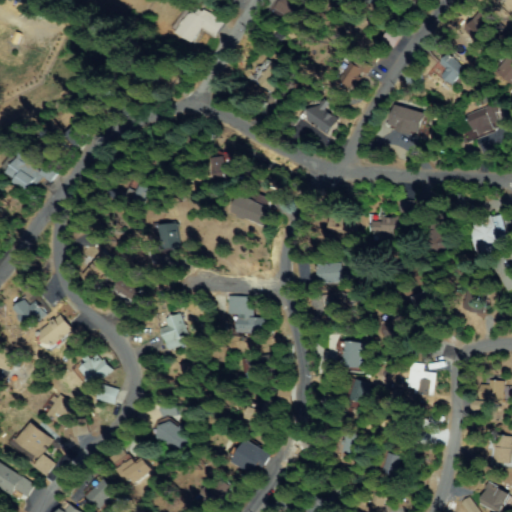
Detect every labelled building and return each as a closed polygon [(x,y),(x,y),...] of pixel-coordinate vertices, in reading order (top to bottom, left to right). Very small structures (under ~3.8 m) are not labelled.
[(59,0),(65,3),(55,20),(52,18),(55,13),(47,9),(45,13),(39,10),(42,6),(38,4),(37,5),(30,1),(28,5),(19,0),(59,0)] [(300,27),(289,19),(290,18),(277,9),(282,0),(293,0),(311,11),(300,27)] [(198,8),(205,14),(209,11),(222,24),(213,34),(204,26),(197,34),(198,35),(191,43),(178,29),(185,22),(183,21),(191,12),(193,13),(198,8)] [(501,19),(487,40),(470,30),(484,8),(501,19)] [(360,55),(371,68),(348,86),(338,74),(360,55)] [(456,56),(463,79),(450,83),(443,61),(456,56)] [(511,57),(511,80),(501,70),(511,57)] [(265,62),(287,71),(278,93),(256,84),(265,62)] [(126,82),(137,113),(118,121),(113,107),(105,110),(99,92),(126,82)] [(339,118),(329,135),(302,119),(312,103),(339,118)] [(419,137),(392,127),(400,105),(427,115),(419,137)] [(480,136),(468,119),(487,105),(499,121),(480,136)] [(511,109),(511,125),(510,128),(501,120),(511,109)] [(50,131),(60,131),(61,154),(51,154),(50,131)] [(227,154),(226,148),(234,146),(242,178),(222,183),(216,157),(227,154)] [(61,172),(54,180),(46,173),(29,193),(4,171),(21,151),(44,171),(51,163),(61,172)] [(134,197),(151,180),(161,190),(144,207),(134,197)] [(243,216),(250,192),(276,200),(270,224),(243,216)] [(411,201),(409,212),(399,211),(400,200),(411,201)] [(427,201),(427,215),(417,216),(416,201),(427,201)] [(354,220),(352,232),(332,229),(335,216),(354,220)] [(490,216),(503,218),(497,254),(470,250),(474,222),(489,224),(490,216)] [(383,241),(382,231),(372,232),(370,221),(399,218),(401,239),(383,241)] [(436,225),(437,238),(450,236),(452,249),(429,252),(426,227),(436,225)] [(181,226),(188,251),(177,254),(170,229),(181,226)] [(511,252),(511,289),(510,291),(494,263),(511,252)] [(103,256),(114,259),(108,284),(88,279),(91,266),(100,269),(103,256)] [(318,263),(342,263),(342,282),(318,282),(318,263)] [(127,278),(146,287),(139,300),(120,291),(127,278)] [(475,314),(464,299),(471,293),(468,289),(476,283),(490,302),(475,314)] [(437,293),(443,308),(423,317),(416,303),(437,293)] [(260,316),(259,333),(237,331),(239,314),(230,313),(232,297),(252,299),(251,315),(260,316)] [(38,302),(48,312),(33,327),(23,317),(38,302)] [(326,306),(338,303),(342,318),(330,322),(326,306)] [(179,334),(181,345),(168,347),(164,327),(163,327),(162,320),(182,316),(186,332),(179,334)] [(51,348),(41,331),(63,317),(74,334),(51,348)] [(402,331),(387,337),(383,324),(398,319),(402,331)] [(368,346),(367,353),(362,352),(360,368),(343,365),(348,342),(368,346)] [(9,372),(0,366),(0,345),(19,356),(9,372)] [(98,352),(112,370),(92,386),(78,368),(98,352)] [(255,372),(251,364),(263,357),(268,364),(255,372)] [(178,367),(189,366),(191,388),(180,389),(178,367)] [(408,388),(412,367),(437,373),(432,394),(408,388)] [(373,390),(370,397),(367,396),(365,403),(350,398),(357,380),(371,385),(370,389),(373,390)] [(506,383),(505,401),(490,400),(490,398),(483,397),(484,385),(491,385),(492,382),(506,383)] [(115,388),(97,383),(93,399),(111,404),(115,388)] [(267,405),(275,410),(264,428),(243,415),(258,391),(271,399),(267,405)] [(74,408),(58,422),(47,409),(62,395),(74,408)] [(154,401),(153,415),(171,416),(172,402),(154,401)] [(475,410),(476,402),(489,402),(488,411),(475,410)] [(389,436),(393,416),(407,419),(403,439),(389,436)] [(160,417),(186,435),(175,451),(149,433),(160,417)] [(38,457),(23,442),(38,427),(53,443),(38,457)] [(344,455),(345,434),(360,435),(359,456),(344,455)] [(269,453),(256,475),(228,459),(240,437),(269,453)] [(497,440),(511,441),(511,457),(511,465),(495,463),(497,440)] [(121,450),(135,464),(141,457),(152,467),(135,485),(110,461),(121,450)] [(385,474),(389,452),(401,454),(397,476),(385,474)] [(57,465),(49,474),(37,464),(46,455),(57,465)] [(473,461),(478,455),(488,462),(483,469),(473,461)] [(18,488),(13,495),(0,486),(0,468),(3,464),(35,485),(29,495),(18,488)] [(352,483),(340,507),(327,501),(339,477),(352,483)] [(88,496),(105,478),(117,490),(100,507),(88,496)] [(206,503),(206,484),(224,484),(224,503),(206,503)] [(500,511),(480,501),(490,484),(511,496),(502,511),(500,511)] [(382,511),(371,511),(376,489),(388,491),(382,511)] [(471,511),(465,502),(471,498),(480,511),(471,511)] [(77,511),(59,511),(65,503),(77,511)]
